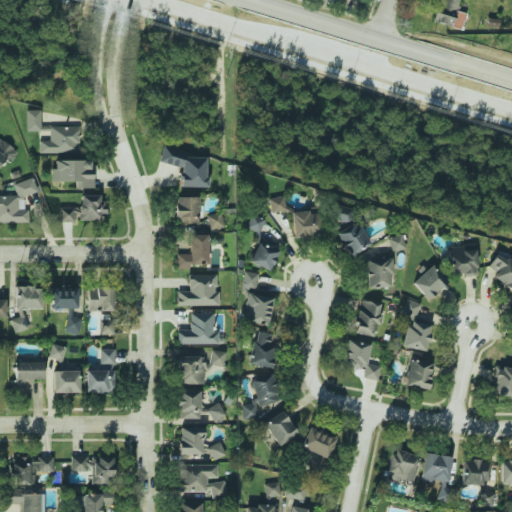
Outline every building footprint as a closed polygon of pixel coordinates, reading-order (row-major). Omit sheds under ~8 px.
[(458,0),(438,0),(432,21),(460,30),(465,14),(455,11),(458,0)] [(40,110),(25,110),(26,131),(40,131),(40,110)] [(38,153),(78,152),(77,126),(49,126),(49,140),(38,141),(38,153)] [(0,166),(14,155),(0,139),(0,166)] [(178,187),(205,188),(206,157),(187,157),(187,149),(161,148),(160,165),(179,166),(178,187)] [(74,181),(74,188),(92,188),(91,160),(54,160),(54,169),(51,169),(51,182),(74,181)] [(0,222),(28,222),(27,209),(24,210),(23,194),(35,194),(34,180),(14,181),(15,195),(0,195),(0,222)] [(99,194),(79,194),(79,205),(59,205),(59,222),(76,222),(76,220),(103,221),(103,205),(99,205),(99,194)] [(285,210),(282,196),(267,199),(270,213),(285,210)] [(175,197),(175,217),(182,217),(182,224),(197,223),(197,197),(175,197)] [(337,205),(331,221),(343,226),(350,211),(337,205)] [(319,237),(318,212),(291,212),(292,238),(319,237)] [(208,229),(222,228),(221,214),(207,215),(208,229)] [(252,233),(264,227),(258,215),(247,221),(252,233)] [(393,252),(405,247),(400,233),(387,238),(393,252)] [(207,234),(188,235),(189,254),(175,254),(176,269),(188,269),(188,265),(208,265),(207,234)] [(268,271),(279,248),(259,239),(248,262),(268,271)] [(447,247),(447,273),(476,274),(477,248),(447,247)] [(510,291),(511,288),(511,261),(497,251),(486,267),(495,273),(492,278),(510,291)] [(392,258),(365,259),(365,287),(392,287),(392,258)] [(411,284),(428,300),(447,280),(431,263),(411,284)] [(257,273),(243,271),(241,289),(255,290),(257,273)] [(217,306),(217,275),(188,274),(187,291),(176,291),(176,305),(217,306)] [(41,309),(41,286),(13,287),(14,309),(41,309)] [(66,331),(81,331),(81,289),(50,289),(50,308),(66,308),(66,331)] [(113,311),(113,290),(87,290),(87,311),(113,311)] [(244,322),(266,326),(272,298),(246,293),(242,309),(247,310),(244,322)] [(418,304),(407,299),(402,313),(412,317),(418,304)] [(354,334),(372,336),(373,324),(380,324),(381,311),(377,310),(378,303),(357,301),(354,334)] [(216,343),(215,312),(188,313),(188,330),(176,330),(177,344),(216,343)] [(23,316),(9,320),(14,333),(27,328),(23,316)] [(98,334),(113,334),(113,320),(98,320),(98,334)] [(402,347),(425,351),(430,325),(407,320),(402,347)] [(274,345),(268,345),(268,332),(251,332),(250,366),(273,367),(274,345)] [(376,381),(381,360),(367,357),(370,344),(345,338),(340,363),(363,369),(361,377),(376,381)] [(65,348),(51,344),(48,358),(61,361),(65,348)] [(99,349),(99,370),(113,370),(113,349),(99,349)] [(178,356),(177,384),(203,384),(203,367),(224,367),(224,350),(208,350),(208,356),(178,356)] [(432,363),(409,358),(404,385),(427,390),(432,363)] [(13,381),(10,381),(10,390),(24,390),(24,380),(42,381),(42,362),(14,361),(13,381)] [(511,369),(497,366),(491,392),(511,397),(511,369)] [(52,392),(78,393),(78,371),(52,370),(52,392)] [(85,391),(113,392),(113,371),(85,370),(85,391)] [(240,419),(263,418),(262,403),(276,402),(275,376),(251,377),(252,400),(239,401),(240,419)] [(178,423),(223,421),(222,406),(200,406),(199,391),(177,391),(178,423)] [(263,422),(276,445),(296,435),(282,411),(263,422)] [(335,439),(309,426),(299,448),(325,460),(335,439)] [(203,427),(178,427),(178,457),(209,457),(209,443),(203,443),(203,427)] [(212,460),(224,456),(220,442),(208,445),(212,460)] [(416,452),(390,451),(388,478),(414,479),(416,452)] [(419,478),(446,484),(451,458),(424,452),(419,478)] [(34,485),(34,472),(52,472),(52,457),(10,456),(10,484),(34,485)] [(90,484),(113,484),(112,456),(69,457),(70,473),(90,473),(90,484)] [(490,460),(461,459),(460,483),(490,484),(490,460)] [(500,483),(511,482),(511,461),(499,462),(500,483)] [(217,464),(176,465),(177,492),(210,491),(210,498),(224,498),(224,482),(207,482),(206,478),(217,477),(217,464)] [(264,496),(279,496),(279,482),(263,483),(264,496)] [(43,511),(43,493),(19,494),(19,489),(7,489),(7,505),(20,504),(19,511),(43,511)] [(284,497),(303,499),(304,490),(285,489),(284,497)] [(82,493),(81,511),(100,511),(100,505),(113,505),(113,492),(82,493)] [(200,511),(200,503),(179,503),(179,511),(200,511)]
